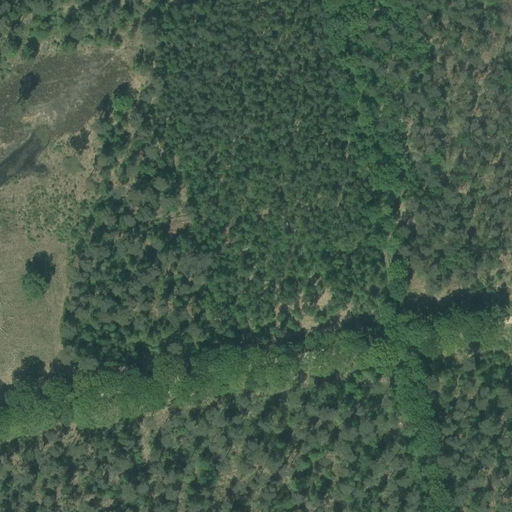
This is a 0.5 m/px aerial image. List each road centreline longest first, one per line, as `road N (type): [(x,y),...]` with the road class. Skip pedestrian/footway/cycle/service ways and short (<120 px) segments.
road 1 (track): [(511,319),(0,409)]
road 2 (track): [(399,338),(335,0)]
road 3 (track): [(399,338),(432,511)]
